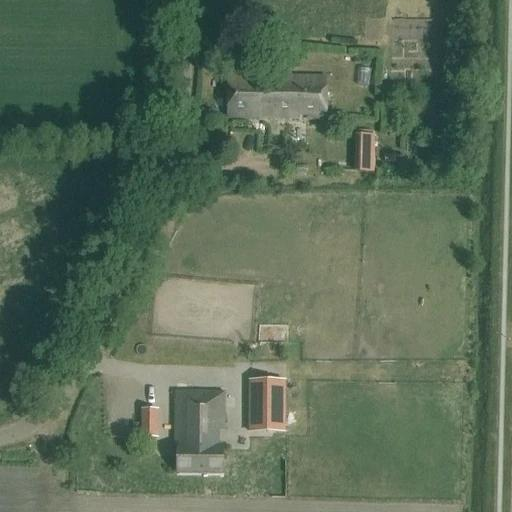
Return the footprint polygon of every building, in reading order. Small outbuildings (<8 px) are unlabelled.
[(242,54),(243,44),(233,43),(233,53),(242,54)] [(324,111),(325,111),(326,78),(228,77),(228,117),(324,119),(324,111)] [(357,154),(356,172),(373,173),(373,155),(357,154)] [(285,432),(285,382),(249,382),(249,432),(285,432)] [(225,431),(225,393),(175,392),(175,447),(179,447),(178,475),(222,475),(222,446),(219,446),(219,431),(225,431)] [(159,439),(159,411),(141,410),(141,440),(159,439)]
